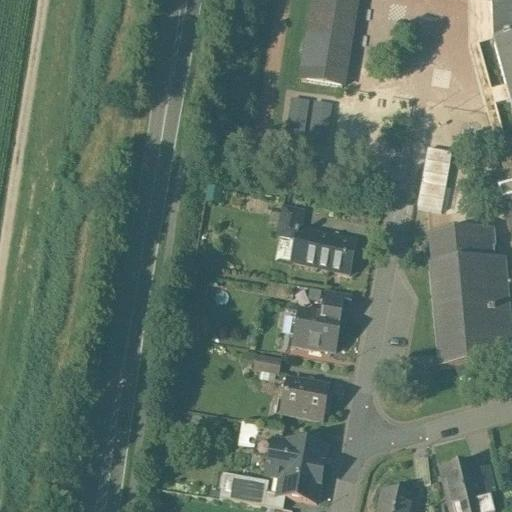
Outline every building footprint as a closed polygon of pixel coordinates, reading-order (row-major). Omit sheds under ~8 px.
[(313,0),(300,84),(341,91),(355,0),(313,0)] [(511,0),(488,0),(492,42),(491,42),(492,45),(493,45),(506,90),(497,92),(500,102),(508,99),(511,112),(511,0)] [(511,160),(511,161),(511,165),(511,188),(497,192),(508,233),(511,231),(511,160)] [(303,213),(282,209),(279,224),(300,228),(303,213)] [(355,246),(299,233),(300,228),(279,224),(276,239),(295,243),(290,265),(348,277),(355,246)] [(491,233),(430,238),(432,269),(430,269),(440,371),(511,365),(511,274),(503,276),(502,263),(493,263),(491,233)] [(351,299),(325,294),(322,308),(328,309),(342,312),(349,313),(351,299)] [(342,312),(328,309),(326,319),(340,322),(342,312)] [(326,319),(299,314),(292,349),(319,354),(319,353),(334,355),(341,322),(326,319)] [(281,364),(257,359),(254,373),(278,378),(281,364)] [(309,387),(287,383),(281,416),(323,423),(329,388),(310,385),(309,387)] [(283,432),(258,428),(254,458),(270,461),(274,445),(281,446),(283,432)] [(325,452),(287,446),(287,447),(281,446),(274,445),(270,461),(267,479),(280,481),(286,482),(283,500),(277,499),(276,500),(284,501),(316,507),(320,487),(319,487),(322,470),(323,470),(323,469),(322,469),(325,452)] [(473,465),(441,473),(450,511),(493,500),(487,478),(477,480),(473,465)] [(268,486),(223,479),(219,503),(274,511),(282,511),(284,501),(276,500),(277,499),(266,497),(268,486)] [(414,500),(382,493),(382,494),(379,507),(379,508),(380,508),(378,511),(409,511),(412,501),(413,501),(414,500)]
